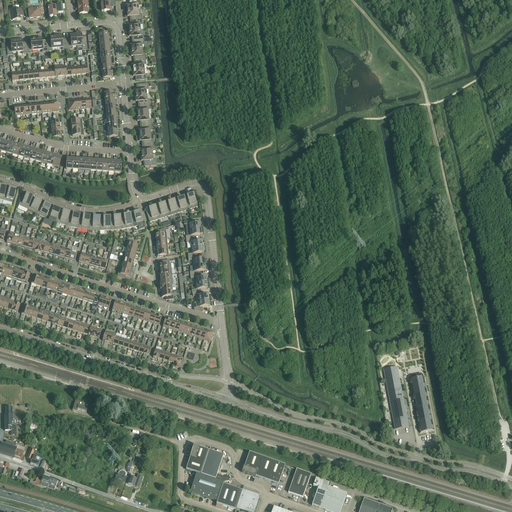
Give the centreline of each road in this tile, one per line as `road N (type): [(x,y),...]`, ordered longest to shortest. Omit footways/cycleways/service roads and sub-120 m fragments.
road 1 (tertiary): [(511,486),(393,458),(350,436),(227,402)]
road 2 (tertiary): [(227,402),(0,328)]
road 3 (residential): [(221,324),(0,251)]
road 4 (unclassified): [(269,496),(238,479),(228,450),(193,438),(182,453),(180,492),(220,511)]
road 5 (residential): [(221,324),(202,185),(140,197)]
road 6 (residential): [(0,32),(113,24),(122,83)]
road 7 (unclassified): [(153,511),(0,458)]
road 8 (residential): [(0,179),(82,209),(108,210),(140,197)]
road 9 (residential): [(128,150),(65,147),(0,128)]
road 10 (residential): [(0,95),(122,83)]
